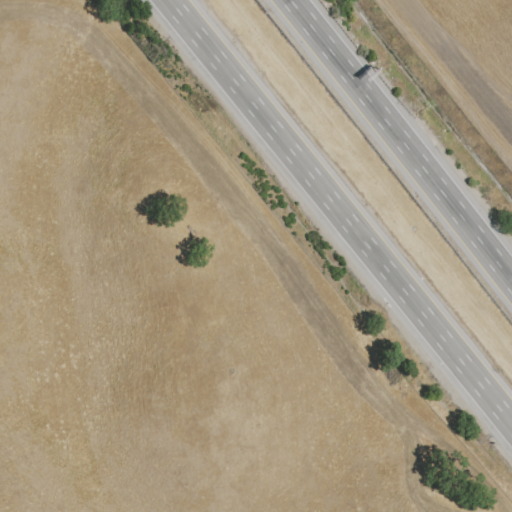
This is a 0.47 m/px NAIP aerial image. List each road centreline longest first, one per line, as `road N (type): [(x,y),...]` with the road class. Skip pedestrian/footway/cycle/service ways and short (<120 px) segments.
road 1 (motorway): [(172,0),(511,421)]
road 2 (motorway): [(511,280),(290,0)]
